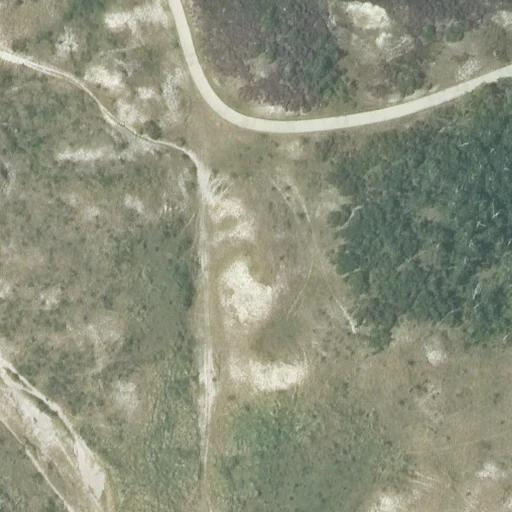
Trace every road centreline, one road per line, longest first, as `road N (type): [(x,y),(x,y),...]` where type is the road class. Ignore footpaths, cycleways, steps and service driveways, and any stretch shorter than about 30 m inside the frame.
road 1 (unknown): [(216,197),(201,466),(207,506)]
road 2 (unknown): [(216,197),(194,161),(136,134),(73,85),(0,54)]
